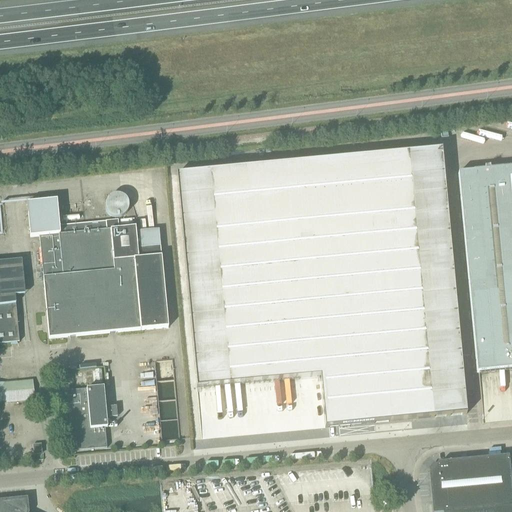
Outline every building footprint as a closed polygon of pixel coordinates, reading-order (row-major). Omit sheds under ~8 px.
[(305,163),(176,175),(197,388),(320,377),(325,428),(330,427),(466,415),(441,150),(305,163)] [(511,168),(458,173),(477,373),(511,369),(511,168)] [(99,385),(98,371),(92,371),(91,366),(73,366),(74,386),(99,385)] [(138,389),(148,387),(146,378),(137,379),(138,389)] [(0,439),(7,439),(5,404),(31,402),(29,382),(0,384),(0,439)] [(152,405),(151,395),(142,395),(143,405),(152,405)] [(511,511),(511,470),(511,457),(440,463),(438,466),(436,464),(431,470),(434,471),(431,474),(434,511),(511,511)] [(0,511),(26,511),(26,501),(0,503),(0,511)]
